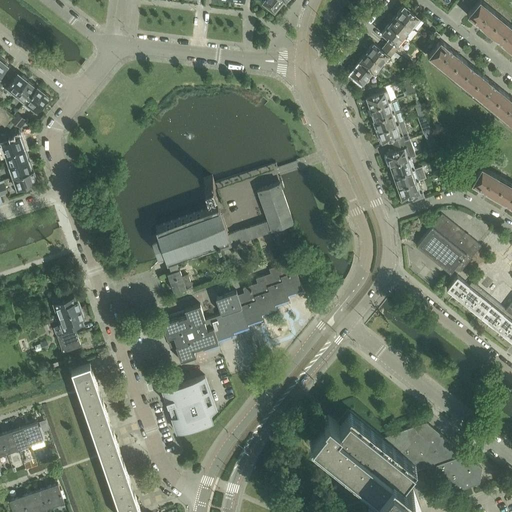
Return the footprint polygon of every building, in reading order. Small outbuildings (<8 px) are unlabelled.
[(284,0),(263,0),(262,2),(274,12),(284,0)] [(501,16),(481,0),(478,0),(472,7),(472,8),(467,15),(488,32),(501,16)] [(404,5),(396,14),(414,28),(421,19),(404,5)] [(396,14),(389,23),(406,37),(414,28),(396,14)] [(511,25),(501,16),(488,32),(509,49),(511,45),(511,25)] [(389,39),(385,44),(394,51),(406,37),(389,23),(381,33),(389,39)] [(433,44),(440,34),(436,31),(428,40),(433,44)] [(440,39),(435,46),(427,55),(448,72),(461,57),(440,39)] [(428,49),(433,44),(428,40),(424,45),(420,49),(423,52),(425,53),(428,49)] [(374,42),(366,51),(383,66),(394,51),(385,44),(381,48),(374,42)] [(358,60),(360,62),(372,72),(376,74),(383,66),(366,51),(358,60)] [(482,74),(461,57),(448,72),(469,90),(482,74)] [(362,84),(372,72),(360,62),(350,74),(362,84)] [(6,87),(14,95),(28,78),(22,74),(21,75),(18,73),(6,87)] [(504,91),(482,74),(469,90),(491,107),(504,91)] [(403,80),(407,95),(414,92),(416,91),(411,77),(403,80)] [(34,84),(28,78),(14,95),(24,102),(36,87),(35,86),(34,84)] [(391,100),(387,89),(385,85),(375,89),(376,93),(366,96),(370,108),(391,100)] [(37,86),(36,87),(24,102),(22,104),(29,110),(31,108),(36,112),(44,102),(45,102),(48,102),(50,99),(50,96),(37,86)] [(511,123),(511,97),(504,91),(491,107),(511,124),(511,123)] [(391,100),(370,108),(373,118),(394,111),(391,100)] [(4,108),(0,112),(0,122),(9,112),(4,108)] [(394,111),(373,118),(378,130),(399,123),(394,111)] [(9,112),(0,122),(5,126),(11,119),(13,116),(9,112)] [(17,112),(13,116),(11,119),(21,127),(27,120),(17,112)] [(404,121),(399,123),(378,130),(382,142),(391,138),(393,144),(404,140),(409,138),(404,121)] [(431,130),(424,133),(430,148),(436,146),(431,130)] [(1,142),(6,154),(26,147),(23,139),(21,140),(20,136),(7,141),(7,140),(1,142)] [(409,138),(404,140),(393,144),(395,150),(386,153),(389,164),(410,156),(415,155),(409,138)] [(26,147),(6,154),(10,166),(28,159),(27,156),(29,155),(26,147)] [(414,168),(410,156),(389,164),(393,175),(414,168)] [(470,158),(464,169),(469,172),(475,161),(470,158)] [(28,159),(10,166),(13,177),(34,170),(31,162),(29,163),(28,159)] [(475,161),(469,172),(475,175),(481,165),(482,165),(475,161)] [(505,179),(481,165),(475,175),(471,183),(494,197),(505,179)] [(414,168),(393,175),(397,186),(418,179),(414,168)] [(34,170),(13,177),(18,190),(23,188),(23,187),(36,182),(34,179),(36,178),(34,170)] [(228,234),(221,213),(220,209),(219,209),(218,206),(211,187),(216,186),(215,183),(212,176),(203,179),(206,189),(205,189),(212,208),(156,228),(158,234),(152,237),(158,254),(165,253),(167,260),(168,260),(172,271),(168,273),(174,291),(186,287),(192,285),(188,274),(182,276),(179,269),(175,257),(218,242),(219,246),(221,245),(221,247),(231,244),(231,243),(272,229),(293,221),(279,182),(258,189),(268,220),(228,234)] [(418,179),(397,186),(401,198),(411,195),(413,201),(424,197),(418,179)] [(511,183),(505,179),(494,197),(511,206),(511,183)] [(481,245),(442,213),(416,245),(417,245),(450,271),(449,272),(450,272),(454,267),(460,271),(481,245)] [(261,313),(276,308),(275,304),(289,299),(288,294),(303,289),(293,260),(284,263),(284,264),(278,266),(278,265),(269,268),(271,274),(265,276),(265,275),(256,278),(258,284),(252,286),(251,284),(243,287),(245,293),(238,296),(236,290),(216,297),(221,314),(206,319),(200,303),(185,309),(187,315),(178,318),(178,317),(162,322),(163,326),(162,327),(163,329),(164,328),(167,337),(174,335),(177,344),(175,345),(180,360),(196,355),(194,349),(203,345),(203,347),(219,342),(218,339),(234,333),(234,331),(248,326),(248,323),(263,318),(261,313)] [(511,300),(506,309),(472,281),(469,285),(457,275),(446,288),(511,340),(511,300)] [(311,293),(316,309),(322,307),(317,291),(311,293)] [(52,296),(58,315),(81,307),(78,299),(76,299),(74,295),(65,298),(63,292),(52,296)] [(84,316),(81,307),(58,315),(61,324),(54,326),(63,352),(81,346),(74,325),(84,322),(82,317),(84,316)] [(46,341),(36,344),(37,350),(47,346),(46,341)] [(101,393),(96,380),(98,379),(96,375),(95,375),(90,362),(72,368),(82,399),(91,396),(101,393)] [(216,408),(205,375),(170,387),(173,397),(166,399),(177,431),(212,419),(209,410),(216,408)] [(101,393),(91,396),(82,399),(93,430),(111,424),(107,411),(109,410),(107,405),(105,406),(101,393)] [(414,466),(419,465),(425,462),(435,470),(434,479),(450,492),(475,483),(479,481),(481,467),(466,454),(426,422),(383,437),(351,411),(340,424),(328,414),(324,420),(325,421),(311,438),(377,490),(380,499),(371,502),(374,511),(418,511),(415,501),(416,501),(416,499),(415,499),(416,497),(415,496),(410,492),(410,491),(411,491),(411,490),(412,489),(411,489),(410,488),(409,487),(409,486),(409,487),(402,481),(411,470),(414,466)] [(37,421),(25,425),(31,443),(43,439),(37,421)] [(122,454),(117,441),(119,441),(117,436),(116,437),(111,424),(93,430),(103,461),(122,454)] [(25,425),(13,429),(19,447),(31,443),(25,425)] [(13,429),(1,433),(7,451),(19,447),(13,429)] [(132,485),(128,472),(130,471),(128,467),(126,468),(122,454),(103,461),(114,491),(132,485)] [(58,483),(46,487),(52,505),(64,501),(58,483)] [(141,511),(138,503),(140,502),(139,498),(137,498),(132,485),(114,491),(121,511),(141,511)] [(46,487),(34,491),(40,509),(52,505),(46,487)] [(34,491),(22,495),(27,511),(30,511),(40,509),(34,491)] [(27,511),(22,495),(10,499),(14,511),(27,511)]
